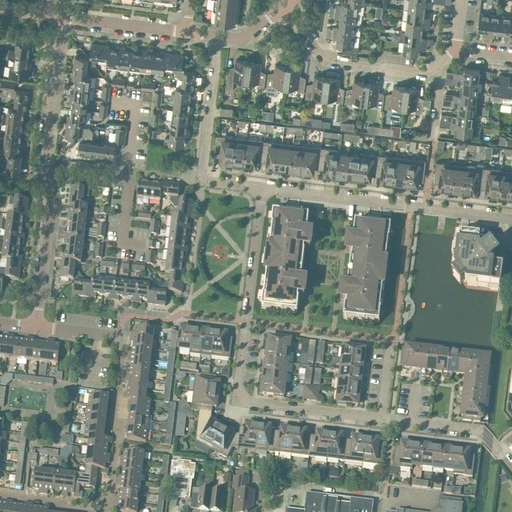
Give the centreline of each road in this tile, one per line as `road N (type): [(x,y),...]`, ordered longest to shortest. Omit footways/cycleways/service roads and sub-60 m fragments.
road 1 (residential): [(511,219),(262,189)]
road 2 (residential): [(237,406),(262,189)]
road 3 (residential): [(262,189),(201,178),(218,36)]
road 4 (residential): [(439,77),(322,61),(284,8)]
road 5 (residential): [(109,511),(122,343),(113,336)]
road 6 (residential): [(50,179),(60,21)]
road 7 (residential): [(35,328),(50,179)]
road 8 (residential): [(381,418),(481,430),(511,467)]
road 9 (residential): [(237,406),(381,418)]
road 10 (residential): [(60,21),(186,32)]
